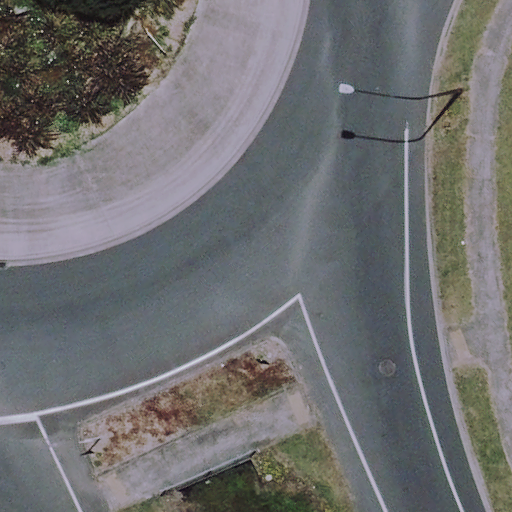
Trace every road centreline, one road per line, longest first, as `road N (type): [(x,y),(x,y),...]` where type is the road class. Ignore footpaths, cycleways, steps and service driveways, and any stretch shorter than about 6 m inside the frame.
road 1 (tertiary): [(320,216),(251,282),(169,331),(77,358),(0,363)]
road 2 (tertiary): [(320,216),(424,511)]
road 3 (tertiary): [(406,0),(388,93),(320,216)]
